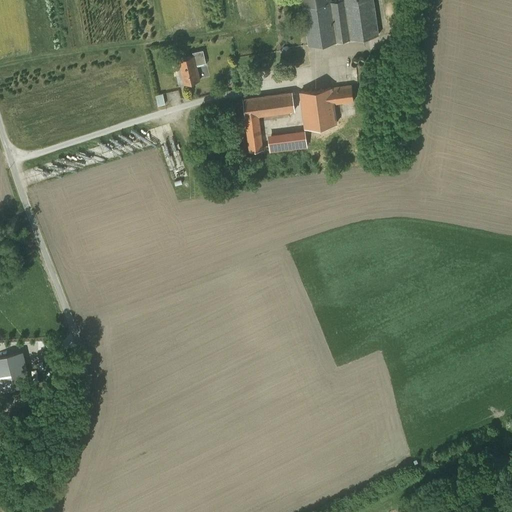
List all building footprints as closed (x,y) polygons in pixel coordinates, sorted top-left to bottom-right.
[(330,0),(301,0),(308,45),(337,41),(331,1),(330,0)] [(344,0),(335,0),(331,1),(337,41),(350,39),(344,0)] [(374,0),(344,0),(350,39),(378,34),(374,0)] [(203,50),(192,52),(193,56),(194,55),(196,66),(206,64),(203,50)] [(193,56),(179,59),(185,84),(200,80),(196,66),(194,55),(193,56)] [(331,87),(301,91),(306,128),(337,124),(334,103),(354,101),(352,85),(331,87)] [(293,92),(243,99),(250,151),(263,149),(259,115),(295,110),(293,92)] [(166,93),(158,94),(160,105),(167,104),(166,93)] [(403,130),(399,140),(408,144),(412,133),(403,130)] [(306,136),(269,138),(270,149),(307,146),(306,136)] [(22,352),(0,357),(0,390),(0,391),(30,384),(22,352)]
